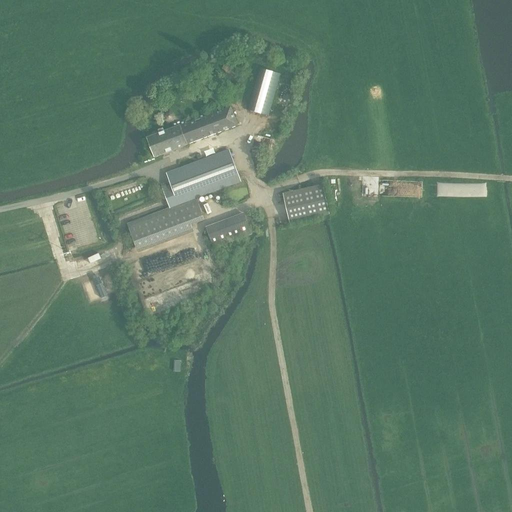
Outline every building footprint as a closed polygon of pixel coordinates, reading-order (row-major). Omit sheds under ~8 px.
[(227,59),(222,68),(230,72),(235,62),(227,59)] [(260,67),(248,108),(268,115),(281,74),(260,67)] [(148,137),(151,146),(149,147),(150,150),(152,149),(155,158),(188,145),(188,144),(238,126),(231,107),(181,126),(180,125),(148,137)] [(170,112),(166,113),(164,117),(165,121),(169,123),(173,121),(175,117),(174,113),(170,112)] [(167,174),(172,186),(163,189),(171,208),(128,224),(136,246),(204,220),(196,198),(241,181),(230,151),(167,174)] [(330,214),(323,185),(283,194),(290,223),(320,217),(330,214)] [(214,248),(252,234),(245,215),(207,229),(214,248)] [(169,249),(171,259),(183,257),(184,263),(200,260),(197,243),(169,249)] [(180,361),(176,361),(175,363),(173,364),(173,368),(175,370),(175,372),(180,372),(180,370),(182,368),(182,365),(180,363),(180,361)]
